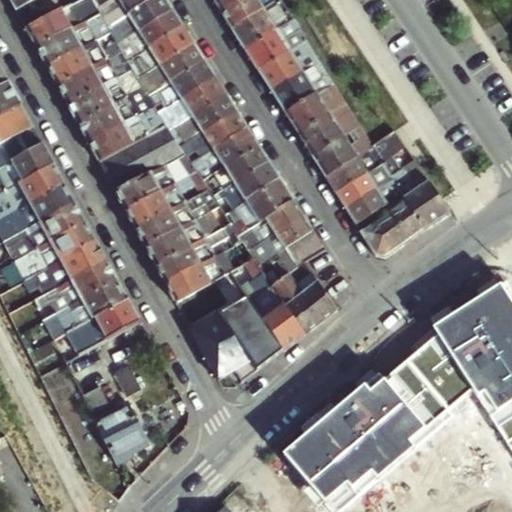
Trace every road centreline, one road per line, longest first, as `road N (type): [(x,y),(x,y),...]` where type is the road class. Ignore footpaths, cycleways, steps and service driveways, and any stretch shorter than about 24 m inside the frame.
road 1 (residential): [(232,446),(0,21)]
road 2 (residential): [(188,0),(383,304)]
road 3 (residential): [(403,0),(511,158)]
road 4 (residential): [(245,433),(383,304)]
road 5 (residential): [(383,304),(511,216)]
